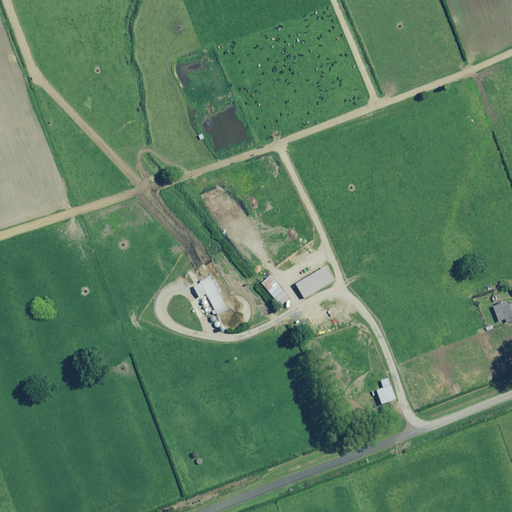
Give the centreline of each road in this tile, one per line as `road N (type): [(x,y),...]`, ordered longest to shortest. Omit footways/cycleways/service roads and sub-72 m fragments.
road 1 (track): [(335,0),(366,77),(273,131),(343,290),(374,323),(413,430)]
road 2 (unclassified): [(511,393),(202,511)]
